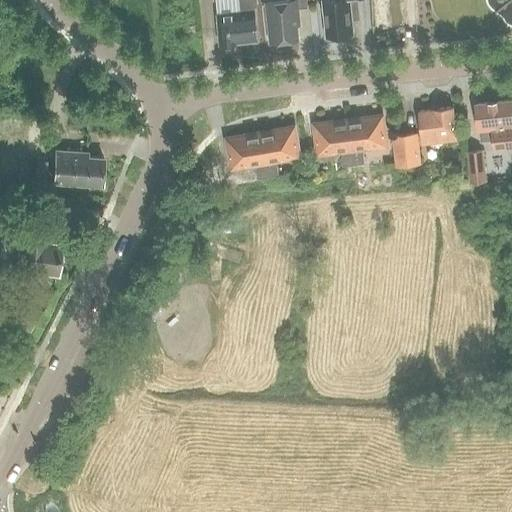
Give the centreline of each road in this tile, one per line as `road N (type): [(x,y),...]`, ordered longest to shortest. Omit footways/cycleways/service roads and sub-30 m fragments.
road 1 (tertiary): [(0,486),(160,152),(159,116)]
road 2 (unclassified): [(511,59),(211,95),(159,116)]
road 3 (tertiary): [(159,116),(130,73),(49,0)]
